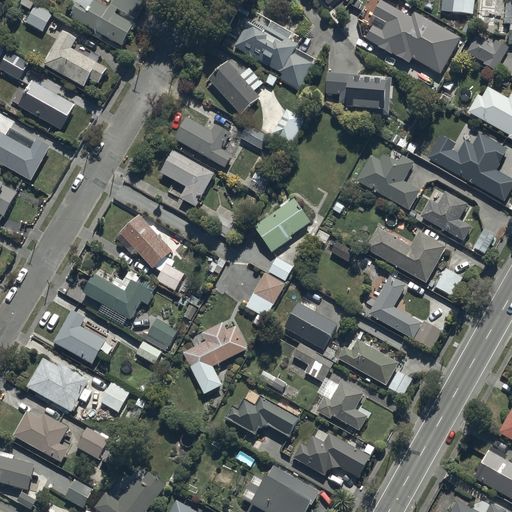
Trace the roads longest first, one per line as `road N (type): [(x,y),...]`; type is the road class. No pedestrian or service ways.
road 1 (residential): [(0,334),(171,47)]
road 2 (tertiary): [(511,286),(385,511)]
